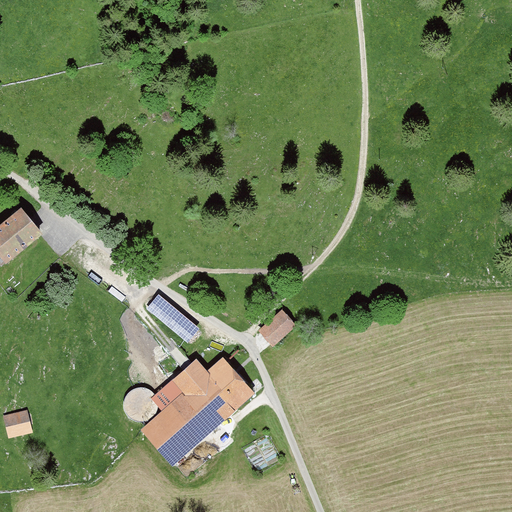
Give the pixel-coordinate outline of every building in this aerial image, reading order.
[(6,261),(39,234),(20,210),(0,226),(0,263),(5,259),(6,261)] [(158,298),(148,308),(185,339),(195,327),(163,300),(162,301),(158,298)] [(293,325),(282,312),(261,331),(272,343),(293,325)] [(174,406),(145,431),(172,461),(250,392),(222,361),(207,374),(196,361),(176,380),(187,392),(173,404),(174,406)] [(31,431),(26,411),(4,416),(9,436),(31,431)]
